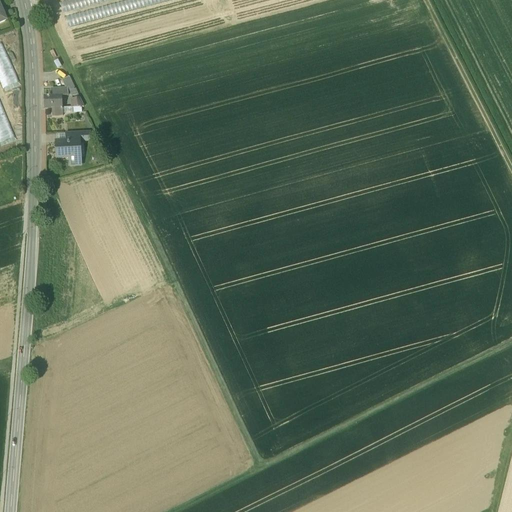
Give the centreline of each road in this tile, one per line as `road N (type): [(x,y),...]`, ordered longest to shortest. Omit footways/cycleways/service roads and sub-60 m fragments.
road 1 (track): [(260,469),(45,14),(23,4)]
road 2 (tertiary): [(9,511),(34,189),(22,0)]
road 3 (track): [(172,511),(511,338)]
road 4 (track): [(511,172),(424,0)]
